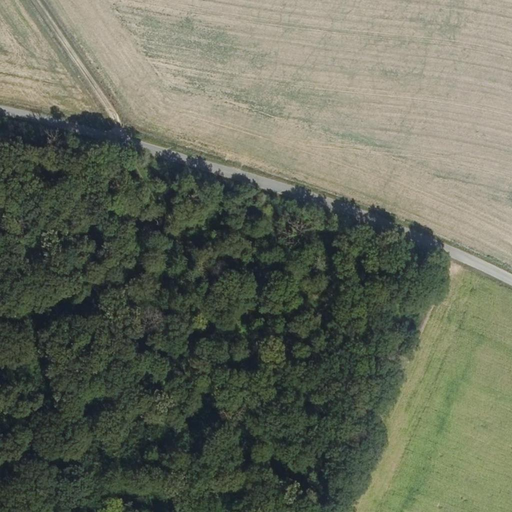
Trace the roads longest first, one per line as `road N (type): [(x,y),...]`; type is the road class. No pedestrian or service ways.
road 1 (tertiary): [(0,107),(289,185),(511,280)]
road 2 (track): [(126,137),(39,0)]
